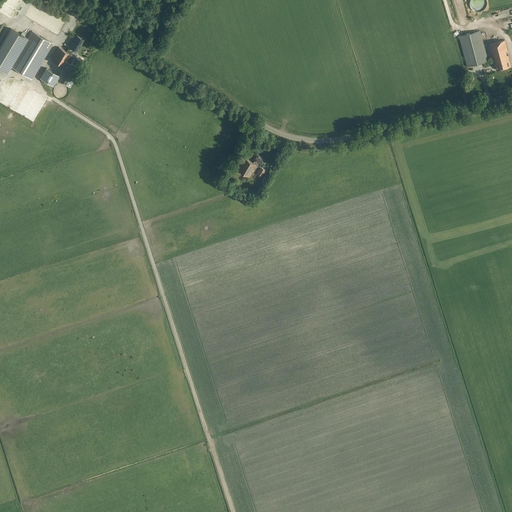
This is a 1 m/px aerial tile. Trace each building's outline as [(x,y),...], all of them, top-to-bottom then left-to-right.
[(487,4),(487,3),(487,2),(487,1),(486,0),(470,0),(471,0),(470,1),(470,2),(470,3),(470,4),(470,5),(471,6),(471,7),(472,8),(472,9),(473,9),(473,10),(474,10),(475,11),(476,11),(477,11),(478,11),(478,12),(479,11),(480,11),(481,11),(482,11),(483,10),(484,10),(484,9),(485,9),(485,8),(486,7),(486,6),(487,5),(487,4)] [(0,5),(0,9),(6,13),(10,6),(2,1),(0,5)] [(24,11),(30,16),(36,7),(30,3),(24,11)] [(496,16),(511,13),(511,5),(508,7),(508,8),(498,9),(498,11),(495,11),(496,16)] [(28,38),(10,28),(0,44),(0,69),(7,73),(28,38)] [(488,61),(480,30),(458,36),(458,39),(460,38),(467,67),(488,61)] [(53,44),(32,31),(11,66),(31,78),(53,44)] [(80,37),(77,35),(75,39),(74,39),(69,46),(70,46),(69,48),(67,52),(59,47),(51,59),(63,66),(71,54),(74,49),(78,51),(82,44),(81,44),(84,39),(83,39),(83,38),(81,37),(80,37)] [(507,50),(505,40),(489,44),(496,70),(511,66),(508,55),(507,55),(506,51),(507,50)] [(81,60),(76,57),(75,59),(74,59),(71,63),(77,66),(81,60)] [(59,76),(46,68),(40,78),(53,86),(59,76)] [(76,77),(69,73),(63,83),(70,87),(76,77)] [(16,78),(10,77),(5,81),(4,87),(7,93),(13,94),(18,90),(19,83),(16,78)] [(265,158),(258,154),(253,162),(245,157),(237,169),(249,177),(256,165),(259,167),(265,158)] [(266,171),(262,168),(260,170),(260,169),(257,173),(262,177),(266,171)] [(270,173),(267,172),(262,182),(265,183),(270,173)]
